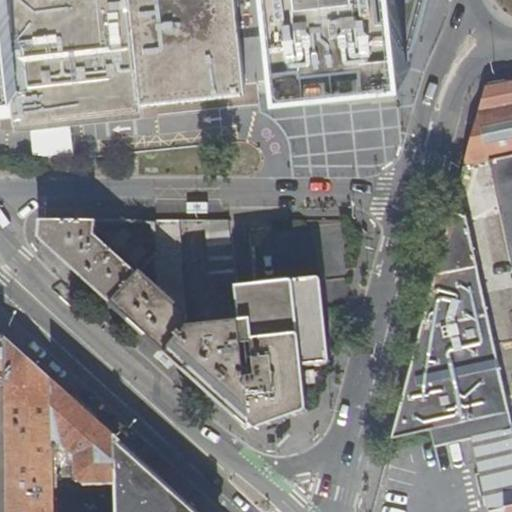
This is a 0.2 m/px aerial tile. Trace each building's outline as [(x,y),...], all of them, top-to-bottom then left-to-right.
[(0,0),(0,90),(11,89),(18,88),(8,0),(0,0)] [(11,89),(0,90),(0,105),(2,119),(15,117),(17,131),(34,129),(36,143),(37,154),(77,155),(75,140),(73,125),(144,117),(142,102),(246,89),(242,56),(236,0),(8,0),(18,88),(11,89)] [(381,72),(410,69),(402,0),(275,0),(282,52),(284,70),(285,82),(294,81),(302,80),(332,77),(381,72)] [(402,0),(410,69),(425,0),(402,0)] [(511,511),(511,78),(500,81),(486,84),(463,165),(479,162),(489,159),(511,259),(511,423),(484,292),(466,215),(451,211),(424,312),(392,439),(431,431),(434,446),(471,440),(488,511),(491,511),(504,509),(504,511),(511,511)] [(31,235),(103,301),(134,267),(89,231),(90,217),(32,216),(31,235)] [(160,227),(90,217),(89,231),(134,267),(159,253),(160,227)] [(182,309),(134,267),(103,301),(136,332),(156,351),(178,321),(182,313),(182,309)] [(232,316),(250,427),(303,408),(301,385),(299,364),(319,362),(326,361),(321,304),(318,278),(318,276),(317,276),(317,275),(315,275),(315,274),(289,276),(289,278),(290,278),(291,286),(249,291),(239,294),(234,296),(232,316)] [(232,316),(178,321),(156,351),(242,428),(244,427),(249,429),(250,427),(232,316)] [(57,511),(56,446),(55,379),(6,335),(7,383),(8,511),(57,511)] [(116,435),(55,379),(56,446),(65,446),(77,458),(77,478),(85,485),(118,483),(116,435)] [(200,511),(116,435),(118,483),(119,511),(200,511)]
